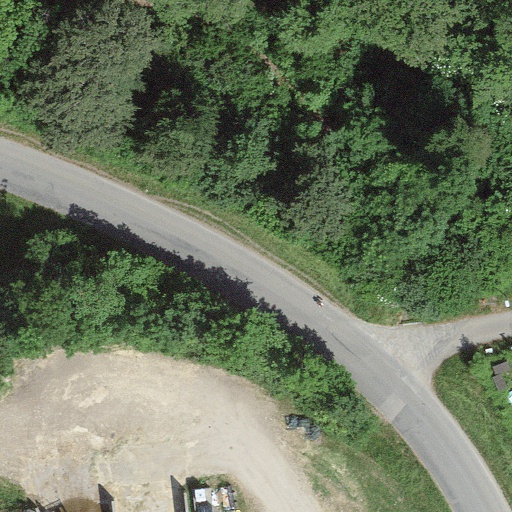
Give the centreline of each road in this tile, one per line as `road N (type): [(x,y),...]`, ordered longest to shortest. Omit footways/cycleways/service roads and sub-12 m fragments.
road 1 (tertiary): [(0,164),(237,273),(368,366)]
road 2 (tertiary): [(368,366),(438,443),(480,511)]
road 3 (unclassified): [(511,323),(368,366)]
